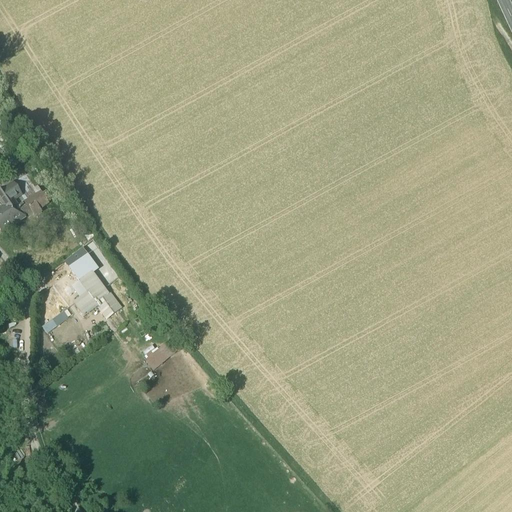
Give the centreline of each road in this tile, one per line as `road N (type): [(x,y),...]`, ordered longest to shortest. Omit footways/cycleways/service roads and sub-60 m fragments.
road 1 (track): [(0,82),(151,307),(332,511)]
road 2 (track): [(27,405),(153,309)]
